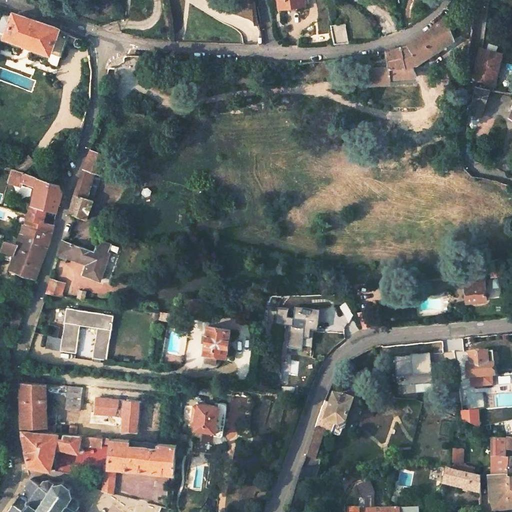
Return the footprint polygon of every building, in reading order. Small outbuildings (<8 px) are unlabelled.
[(34,21),(14,14),(5,35),(60,56),(65,40),(78,45),(80,39),(58,29),(34,21)] [(447,19),(444,16),(439,20),(406,44),(386,50),(387,66),(370,68),(372,83),(387,82),(388,79),(415,76),(415,74),(415,73),(411,64),(417,63),(452,39),(449,21),(447,19)] [(329,24),(333,43),(348,42),(343,21),(329,24)] [(481,47),(479,46),(472,76),(474,80),(495,83),(495,82),(502,53),(481,47)] [(467,109),(480,110),(489,89),(475,87),(472,102),(468,105),(467,109)] [(69,212),(85,218),(91,200),(83,197),(93,170),(101,173),(107,155),(89,149),(69,212)] [(20,273),(35,277),(43,256),(46,246),(48,239),(50,231),(52,225),(53,223),(42,220),(43,215),(45,207),(56,211),(59,201),(61,195),(58,185),(23,171),(33,162),(27,154),(11,167),(10,167),(6,179),(20,184),(22,180),(34,185),(30,203),(27,213),(25,223),(23,222),(21,231),(19,238),(13,235),(11,240),(7,239),(2,251),(4,252),(3,256),(11,258),(9,268),(15,270),(15,271),(20,273)] [(101,173),(93,170),(83,197),(91,200),(101,173)] [(5,206),(23,212),(25,204),(7,198),(5,206)] [(56,211),(45,207),(43,215),(54,218),(56,211)] [(84,275),(100,280),(109,255),(107,254),(110,245),(96,240),(93,251),(61,240),(57,253),(88,264),(84,275)] [(488,260),(490,276),(503,274),(500,257),(488,260)] [(334,267),(324,267),(329,275),(334,275),(334,267)] [(466,303),(486,300),(483,274),(459,276),(460,287),(464,287),(466,303)] [(46,293),(53,294),(57,283),(48,280),(44,293),(46,293)] [(64,285),(57,283),(53,294),(60,295),(64,285)] [(181,299),(178,314),(209,318),(212,298),(181,299)] [(89,357),(106,359),(113,314),(65,307),(58,349),(73,351),(76,333),(93,336),(89,357)] [(312,329),(314,330),(317,309),(295,307),(293,319),(305,321),(304,328),(289,326),(286,348),(301,350),(302,344),(303,338),(309,338),(310,329),(312,329)] [(166,321),(177,322),(178,314),(167,313),(154,311),(153,319),(166,321)] [(361,328),(370,327),(369,314),(357,315),(357,318),(361,317),(361,328)] [(203,353),(225,357),(230,330),(207,326),(203,353)] [(303,338),(302,344),(310,345),(312,329),(310,329),(309,338),(303,338)] [(73,351),(58,349),(56,359),(71,362),(73,351)] [(468,379),(494,377),(493,365),(494,365),(493,353),(493,352),(470,354),(470,362),(471,367),(466,367),(468,379)] [(28,465),(50,469),(55,447),(77,452),(79,444),(80,435),(75,434),(76,426),(69,425),(67,433),(61,433),(55,432),(47,431),(47,424),(46,387),(58,388),(58,384),(20,380),(21,408),(22,428),(22,431),(25,448),(28,465)] [(72,385),(65,408),(81,410),(86,387),(72,385)] [(305,455),(314,458),(324,432),(340,438),(343,429),(353,405),(335,398),(331,407),(324,404),(322,409),(318,418),(316,424),(305,455)] [(214,433),(214,436),(218,437),(222,434),(226,408),(224,404),(218,403),(218,407),(197,403),(197,407),(192,406),(190,416),(195,416),(194,424),(193,430),(214,433)] [(462,421),(478,429),(477,412),(461,413),(462,421)] [(47,424),(47,431),(55,432),(56,424),(47,424)] [(101,437),(80,435),(79,444),(100,447),(101,437)] [(178,435),(176,445),(185,445),(186,436),(178,435)] [(110,438),(108,465),(102,465),(101,491),(112,494),(114,467),(174,473),(176,445),(110,438)] [(503,440),(492,440),(492,476),(487,476),(489,495),(490,499),(493,511),(505,511),(511,510),(511,440),(503,441),(503,440)] [(453,448),(453,463),(464,463),(464,448),(453,448)] [(444,478),(442,484),(479,494),(479,477),(446,470),(444,478)] [(82,511),(77,508),(79,505),(78,499),(72,496),(73,494),(72,493),(70,487),(71,486),(71,484),(69,485),(64,482),(65,479),(62,479),(62,481),(55,483),(54,481),(52,482),(48,479),(43,480),(40,484),(32,478),(30,478),(19,494),(18,493),(16,495),(17,496),(10,507),(8,506),(7,508),(8,509),(7,510),(9,511),(10,510),(12,511),(82,511)] [(442,494),(441,507),(456,506),(457,494),(442,494)]
